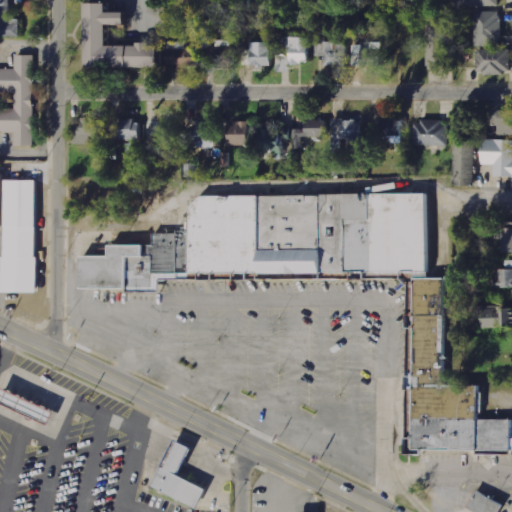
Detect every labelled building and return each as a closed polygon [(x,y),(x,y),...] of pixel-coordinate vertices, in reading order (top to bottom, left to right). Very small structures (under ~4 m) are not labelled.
[(0,0),(0,36),(22,37),(22,19),(12,19),(12,0),(0,0)] [(90,68),(163,67),(163,45),(111,45),(111,24),(130,24),(130,12),(112,12),(112,3),(90,3),(90,68)] [(476,47),(503,46),(502,11),(475,12),(476,47)] [(448,66),(449,22),(429,21),(428,65),(448,66)] [(311,37),(293,37),(292,64),(310,64),(311,37)] [(234,41),(209,40),(208,61),(234,62),(234,41)] [(187,41),(169,41),(168,66),(200,66),(200,50),(187,49),(187,41)] [(326,66),(348,65),(347,41),(317,42),(318,56),(326,56),(326,66)] [(354,66),(384,66),(384,42),(353,43),(354,66)] [(511,73),(511,49),(478,50),(479,74),(511,73)] [(278,72),(291,72),(290,55),(278,55),(278,72)] [(0,108),(0,133),(14,134),(14,146),(33,146),(34,56),(13,56),(13,69),(0,69),(0,93),(14,93),(14,109),(0,108)] [(500,135),(511,135),(511,110),(493,110),(493,125),(500,125),(500,135)] [(105,137),(105,120),(84,119),(84,126),(76,126),(76,144),(93,144),(93,136),(105,137)] [(383,120),(383,143),(405,143),(404,119),(383,120)] [(146,135),(158,135),(157,142),(178,142),(179,121),(146,120),(146,135)] [(296,129),(295,148),(305,148),(305,136),(328,137),(329,120),(308,120),(307,129),(296,129)] [(335,153),(344,153),(344,139),(350,139),(350,150),(365,150),(365,120),(334,120),(335,153)] [(116,121),(116,139),(143,139),(143,121),(116,121)] [(416,145),(448,145),(449,121),(416,121),(416,145)] [(231,145),(253,145),(253,122),(231,122),(231,145)] [(285,122),(264,123),(265,158),(286,157),(285,122)] [(216,147),(216,123),(198,123),(198,148),(216,147)] [(511,139),(484,139),(484,165),(496,165),(495,177),(511,176),(511,139)] [(456,185),(478,185),(477,142),(455,142),(456,185)] [(5,292),(38,292),(38,181),(5,180),(5,292)] [(160,280),(432,277),(432,194),(186,196),(186,232),(149,232),(150,245),(112,245),(112,256),(83,256),(83,291),(161,290),(160,280)] [(511,250),(511,228),(494,228),(494,239),(503,239),(502,250),(511,250)] [(503,288),(511,288),(511,269),(502,270),(503,288)] [(485,328),(511,327),(511,306),(484,307),(485,328)] [(0,399),(0,395),(5,385),(59,409),(52,424),(0,399)] [(182,476),(195,447),(178,440),(157,488),(202,508),(211,488),(182,476)] [(503,511),(507,506),(480,491),(471,508),(478,511),(503,511)]
